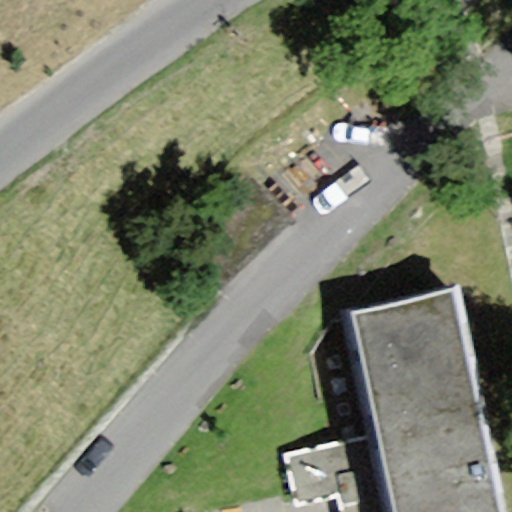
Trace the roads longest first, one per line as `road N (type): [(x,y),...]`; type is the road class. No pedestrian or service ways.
road 1 (residential): [(511,69),(82,511)]
road 2 (residential): [(0,156),(217,0)]
